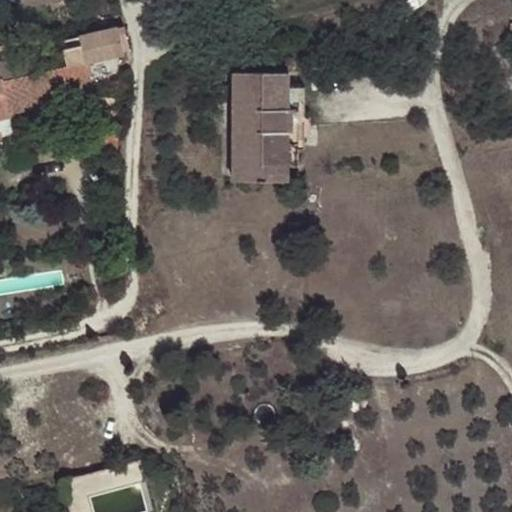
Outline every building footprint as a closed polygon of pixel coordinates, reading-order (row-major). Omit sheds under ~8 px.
[(20,0),(22,9),(58,0),(20,0)] [(124,55),(118,29),(79,38),(85,64),(124,55)] [(93,95),(85,64),(29,77),(25,59),(0,65),(0,124),(9,122),(7,115),(93,95)] [(234,72),(234,183),(288,183),(288,167),(289,89),(289,74),(234,72)] [(289,89),(288,167),(297,167),(297,151),(302,150),(302,90),(289,89)] [(94,511),(90,495),(141,482),(136,460),(61,480),(69,511),(94,511)]
